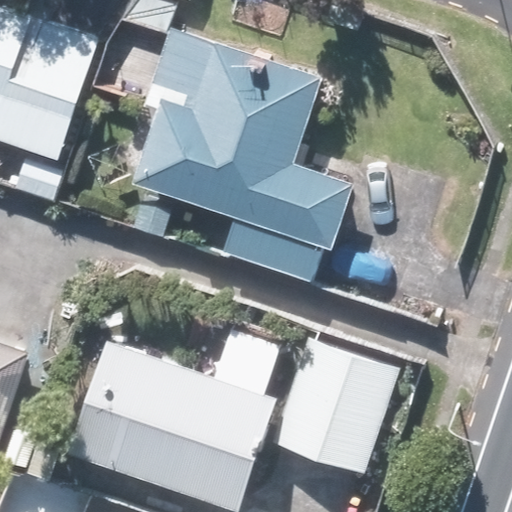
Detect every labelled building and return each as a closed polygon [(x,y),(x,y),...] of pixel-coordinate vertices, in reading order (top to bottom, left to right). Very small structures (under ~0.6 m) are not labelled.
[(0,0),(0,130),(65,151),(103,34),(0,0)] [(132,0),(126,16),(167,32),(179,0),(132,0)] [(166,103),(142,175),(240,208),(227,245),(318,275),(331,239),(340,242),(363,177),(301,156),(330,71),(174,17),(147,96),(166,103)] [(244,502),(282,387),(111,331),(73,446),(244,502)] [(275,440),(370,467),(402,358),(307,331),(275,440)] [(0,442),(33,347),(0,335),(0,442)]
